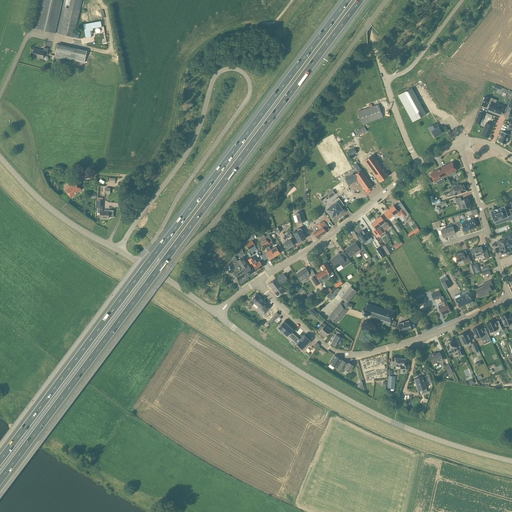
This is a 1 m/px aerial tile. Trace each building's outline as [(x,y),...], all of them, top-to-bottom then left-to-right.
[(63,1),(59,0),(42,0),(36,28),(56,33),(63,1)] [(82,0),(67,0),(66,8),(59,34),(74,38),(80,11),(82,0)] [(101,22),(83,25),(85,38),(91,37),(90,31),(93,31),(93,29),(102,28),(101,22)] [(48,48),(44,47),(43,51),(34,49),(32,56),(43,59),(44,55),(47,56),(48,48)] [(87,51),(77,49),(74,60),(84,62),(87,51)] [(411,88),(398,95),(413,122),(426,115),(411,88)] [(485,97),(481,105),(487,107),(488,105),(489,106),(488,109),(500,114),(503,107),(491,102),(489,102),(490,99),(485,97)] [(384,118),(379,104),(357,112),(362,125),(384,118)] [(466,110),(455,119),(461,126),(467,122),(469,125),(475,121),(466,110)] [(475,122),(476,122),(477,118),(482,120),(484,115),(479,113),(475,122)] [(443,133),(437,123),(429,128),(433,135),(434,135),(435,137),(443,133)] [(486,123),(481,134),(488,137),(493,126),(486,123)] [(367,131),(365,127),(355,131),(358,136),(367,131)] [(502,132),(498,141),(506,144),(511,128),(508,127),(506,133),(502,132)] [(385,158),(395,153),(386,135),(376,140),(385,158)] [(357,153),(354,148),(347,152),(350,157),(357,153)] [(388,176),(373,155),(365,161),(380,182),(388,176)] [(452,161),(442,167),(447,176),(449,178),(456,174),(455,172),(457,171),(452,161)] [(435,183),(447,176),(442,167),(430,174),(435,183)] [(373,186),(362,170),(354,175),(353,173),(345,179),(349,185),(357,180),(366,192),(373,186)] [(419,182),(414,186),(415,186),(419,193),(420,193),(425,189),(426,190),(428,189),(424,182),(421,184),(419,182)] [(82,190),(76,183),(66,191),(72,198),(82,190)] [(336,194),(341,190),(337,184),(332,187),(336,194)] [(466,192),(463,184),(453,187),(454,191),(450,192),(451,196),(466,192)] [(288,185),(281,193),(285,196),(292,189),(288,185)] [(410,190),(407,192),(410,197),(408,199),(411,203),(414,200),(412,198),(419,193),(415,186),(414,186),(412,188),(412,187),(409,189),(410,190)] [(326,194),(329,198),(335,194),(332,190),(326,194)] [(434,201),(433,196),(431,197),(433,204),(441,202),(440,199),(434,201)] [(339,197),(333,201),(334,201),(331,204),(332,206),(326,209),(332,218),(336,215),(337,216),(340,214),(339,213),(343,210),(341,208),(344,205),(339,197)] [(461,200),(460,197),(455,199),(457,205),(461,204),(463,209),(470,206),(468,198),(461,200)] [(103,200),(97,200),(97,209),(98,209),(98,213),(100,213),(100,218),(109,219),(109,217),(113,217),(114,211),(109,210),(109,212),(103,211),(103,209),(103,200)] [(394,206),(389,209),(394,215),(394,216),(396,219),(401,216),(403,219),(408,215),(408,216),(409,216),(410,216),(409,215),(409,214),(404,207),(398,212),(394,206)] [(491,218),(493,218),(494,221),(506,217),(508,221),(511,219),(511,209),(509,210),(509,212),(506,213),(504,207),(490,211),(491,213),(490,214),(491,218)] [(273,211),(270,209),(268,211),(264,216),(267,219),(270,216),(271,217),(272,216),(271,214),(273,211)] [(394,215),(389,209),(384,213),(389,219),(394,216),(394,215)] [(305,222),(303,212),(296,214),(298,224),(305,222)] [(381,216),(379,218),(378,218),(376,219),(376,220),(381,226),(383,229),(389,224),(386,221),(385,222),(381,216)] [(471,220),(468,221),(470,229),(476,227),(474,219),(473,216),(470,217),(471,220)] [(464,231),(470,229),(468,221),(467,217),(464,218),(465,222),(462,223),(464,231)] [(378,228),(381,226),(376,220),(371,224),(375,229),(372,232),(377,237),(382,233),(378,228)] [(329,230),(323,221),(314,228),(314,229),(316,231),(313,233),(317,239),(326,232),(329,230)] [(447,228),(449,236),(455,234),(453,226),(447,228)] [(303,241),(303,240),(306,239),(303,233),(304,233),(303,231),(301,229),(300,228),(299,228),(298,229),(298,230),(297,231),(298,232),(294,233),(299,242),(300,242),(300,243),(303,241)] [(449,236),(447,228),(441,230),(443,238),(449,236)] [(293,238),(289,231),(283,234),(287,241),(284,243),(287,249),(294,245),(291,239),(293,238)] [(366,234),(363,231),(358,235),(365,244),(368,242),(367,240),(372,237),(368,232),(366,234)] [(254,239),(252,234),(250,236),(246,242),(247,243),(245,244),(249,250),(255,246),(252,240),(254,239)] [(500,248),(509,245),(508,240),(511,238),(511,237),(511,234),(502,237),(503,240),(498,242),(500,248)] [(270,245),(268,242),(266,238),(260,242),(264,250),(266,249),(267,252),(265,253),(270,260),(275,256),(271,250),(269,246),(270,245)] [(356,243),(345,250),(350,257),(361,250),(356,243)] [(393,252),(388,244),(382,247),(387,255),(393,252)] [(509,245),(500,248),(502,254),(507,252),(508,256),(511,254),(511,248),(511,249),(509,245)] [(271,250),(275,256),(280,253),(276,246),(271,250)] [(386,256),(380,246),(376,249),(382,258),(386,256)] [(479,248),(478,247),(471,249),(474,258),(480,256),(481,261),(489,258),(486,249),(483,250),(482,247),(479,248)] [(366,260),(370,257),(365,250),(361,253),(366,260)] [(464,255),(463,252),(455,254),(457,262),(463,259),(464,263),(471,261),(468,254),(464,255)] [(237,262),(238,261),(234,254),(230,258),(231,260),(230,261),(234,268),(239,265),(237,262)] [(344,260),(340,254),(331,260),(336,268),(341,264),(343,268),(351,263),(348,258),(344,260)] [(435,257),(428,261),(433,271),(439,267),(440,269),(445,266),(448,271),(453,267),(447,256),(443,258),(442,257),(436,260),(435,257)] [(257,263),(254,257),(248,260),(250,264),(252,263),(253,265),(257,271),(263,267),(260,261),(257,263)] [(244,258),(238,261),(237,262),(239,265),(241,269),(247,277),(254,273),(249,265),(248,265),(244,258)] [(333,274),(327,263),(320,266),(323,271),(316,275),(322,284),(325,283),(324,281),(330,278),(330,277),(333,274)] [(311,275),(306,268),(296,274),(301,281),(306,277),(307,278),(311,275)] [(241,269),(237,271),(239,274),(236,275),(240,281),(242,280),(247,277),(241,269)] [(288,279),(284,274),(277,279),(277,278),(268,284),(277,297),(286,291),(281,284),(288,279)] [(316,275),(311,278),(316,286),(321,283),(316,275)] [(446,276),(440,280),(445,290),(452,286),(448,279),(448,280),(446,276)] [(492,286),(490,281),(482,284),(483,286),(476,290),(479,298),(487,294),(487,293),(492,290),(490,287),(492,286)] [(357,291),(350,286),(341,297),(348,303),(357,291)] [(442,297),(440,291),(431,294),(434,300),(440,298),(442,297)] [(331,292),(327,297),(331,301),(335,296),(333,294),(331,292)] [(473,301),(469,293),(463,296),(456,299),(459,307),(473,301)] [(268,304),(257,294),(251,300),(250,302),(253,305),(254,304),(258,307),(256,309),(263,315),(270,307),(267,304),(268,304)] [(427,302),(424,294),(416,297),(419,305),(427,302)] [(445,300),(441,302),(442,304),(438,305),(442,315),(450,311),(446,300),(445,300)] [(344,304),(341,302),(328,317),(336,324),(348,309),(351,310),(353,305),(345,302),(344,304)] [(399,329),(398,326),(396,325),(395,317),(393,317),(393,315),(393,314),(395,310),(384,306),(384,308),(367,303),(365,309),(364,308),(363,308),(363,309),(362,309),(362,310),(362,311),(363,311),(362,314),(367,316),(367,314),(380,319),(379,322),(389,326),(390,326),(399,329)] [(318,314),(311,309),(309,312),(315,318),(318,314)] [(508,313),(507,313),(505,314),(504,315),(501,317),(505,326),(507,324),(508,326),(511,325),(511,323),(511,322),(511,321),(511,320),(511,317),(511,314),(509,315),(508,313)] [(495,322),(494,320),(486,323),(490,332),(494,330),(497,331),(498,331),(499,332),(502,330),(498,321),(495,322)] [(293,338),(296,336),(292,332),(294,330),(284,321),(278,328),(280,330),(282,329),(284,331),(283,333),(287,337),(288,336),(292,340),(293,339),(293,338)] [(398,326),(399,329),(401,334),(412,330),(409,321),(398,324),(398,326)] [(332,329),(323,322),(321,325),(322,326),(318,331),(325,337),(332,329)] [(482,329),(480,326),(472,329),(477,338),(480,337),(482,341),(489,338),(485,328),(482,329)] [(471,341),(467,332),(459,336),(463,345),(471,341)] [(300,340),(296,336),(293,338),(293,339),(297,342),(296,344),(297,344),(302,349),(303,350),(311,341),(304,335),(300,340)] [(345,339),(336,335),(331,344),(339,348),(342,341),(343,342),(345,339)] [(452,341),(450,340),(447,341),(446,343),(448,347),(446,347),(449,355),(455,352),(454,349),(454,348),(454,347),(456,347),(453,340),(452,341)] [(436,354),(436,352),(429,356),(433,365),(443,360),(440,353),(436,354)] [(335,355),(329,363),(337,369),(343,372),(345,369),(350,372),(354,366),(348,362),(348,363),(346,362),(343,360),(335,355)] [(406,359),(396,359),(395,361),(392,361),(391,368),(396,369),(397,366),(400,366),(400,369),(405,369),(406,359)] [(453,373),(449,364),(444,366),(449,376),(453,373)] [(434,381),(431,373),(427,375),(422,377),(422,376),(415,379),(419,391),(422,390),(422,391),(422,394),(427,392),(427,391),(426,388),(424,382),(429,380),(429,383),(434,381)]
